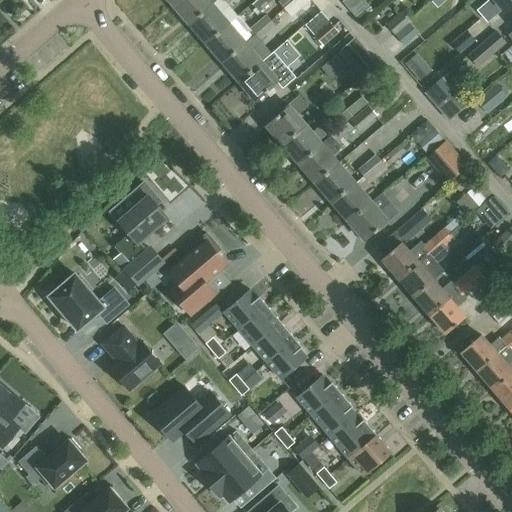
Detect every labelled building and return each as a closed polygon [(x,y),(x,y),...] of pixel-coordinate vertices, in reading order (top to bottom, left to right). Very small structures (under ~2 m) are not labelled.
[(26,0),(30,9),(50,0),(26,0)] [(220,0),(224,4),(228,0),(177,0),(173,4),(189,24),(212,4),(216,0),(220,0)] [(309,0),(299,8),(308,20),(323,8),(316,0),(309,0)] [(510,0),(487,0),(478,8),(487,20),(510,0)] [(229,23),(212,4),(189,24),(206,43),(229,23)] [(320,11),(304,24),(312,33),(327,21),(320,11)] [(387,25),(395,35),(409,24),(410,23),(402,13),(387,25)] [(257,23),(267,34),(276,27),(266,15),(257,23)] [(336,31),(327,21),(312,33),(321,44),(336,31)] [(222,62),(245,42),(229,23),(206,43),(222,62)] [(267,34),(257,23),(248,31),(258,42),(267,34)] [(418,34),(409,24),(395,35),(404,46),(418,34)] [(475,40),(466,31),(452,44),(460,53),(475,40)] [(478,67),(506,43),(496,32),(468,56),(478,67)] [(354,38),(342,49),(353,62),(365,51),(354,38)] [(261,62),(245,42),(222,62),(239,81),(261,62)] [(256,102),(277,83),(282,88),(295,77),(273,52),(261,62),(239,81),(256,102)] [(425,93),(437,106),(453,92),(441,79),(425,93)] [(506,96),(496,84),(477,101),(487,113),(506,96)] [(465,106),(453,92),(437,106),(449,120),(465,106)] [(265,125),(281,145),(304,126),(296,117),(306,108),(297,98),(265,125)] [(338,117),(340,119),(341,118),(345,123),(366,105),(360,98),(338,117)] [(366,109),(349,123),(357,132),(374,118),(366,109)] [(351,130),(346,123),(345,123),(341,118),(340,119),(332,126),(342,138),(351,130)] [(281,145),(298,164),(320,145),(318,142),(325,137),(317,129),(311,134),(304,126),(281,145)] [(324,133),(329,141),(333,146),(342,138),(332,126),(324,133)] [(298,164),(314,184),(337,164),(331,157),(338,151),(333,146),(329,141),(322,147),(320,145),(298,164)] [(447,142),(431,155),(452,180),(468,167),(447,142)] [(405,168),(423,162),(419,151),(401,157),(405,168)] [(365,164),(375,176),(384,168),(375,156),(365,164)] [(353,183),(337,164),(314,184),(331,203),(353,183)] [(356,172),(361,178),(366,184),(375,176),(365,164),(356,172)] [(470,172),(462,177),(480,205),(488,199),(470,172)] [(331,203),(347,222),(370,203),(362,193),(368,187),(366,184),(361,178),(354,184),(353,183),(331,203)] [(423,204),(449,193),(444,181),(418,192),(423,204)] [(123,269),(138,285),(163,264),(149,248),(145,251),(139,243),(168,218),(156,205),(160,202),(144,183),(127,198),(135,207),(118,221),(130,234),(116,247),(121,253),(114,259),(123,270),(123,269)] [(364,242),(397,213),(380,194),(370,203),(347,222),(364,242)] [(494,196),(479,209),(492,224),(506,211),(494,196)] [(420,210),(394,233),(404,244),(431,221),(420,210)] [(444,228),(432,238),(442,249),(453,240),(444,228)] [(494,242),(502,252),(511,243),(511,233),(509,230),(494,242)] [(170,290),(191,315),(214,295),(215,296),(216,295),(205,282),(226,264),(216,252),(220,249),(207,233),(191,247),(194,251),(170,271),(179,283),(170,290)] [(432,238),(424,245),(421,248),(426,253),(398,278),(414,296),(433,279),(434,280),(443,272),(436,263),(448,252),(445,247),(442,249),(432,238)] [(381,259),(398,278),(426,253),(421,248),(424,245),(421,242),(410,252),(401,242),(381,259)] [(475,266),(464,275),(475,287),(485,278),(475,266)] [(81,281),(75,274),(50,295),(49,296),(50,297),(77,329),(78,330),(79,329),(98,312),(107,322),(128,304),(115,289),(99,302),(90,291),(92,289),(83,279),(81,281)] [(465,296),(475,287),(464,275),(453,285),(458,290),(429,315),(446,334),(465,317),(458,308),(467,300),(465,296)] [(414,296),(429,315),(458,290),(453,285),(452,285),(451,284),(443,291),(434,280),(433,279),(414,296)] [(224,312),(238,328),(264,307),(250,290),(224,312)] [(511,299),(492,316),(501,326),(511,316),(511,299)] [(278,323),(264,307),(238,328),(253,345),(278,323)] [(253,345),(267,362),(293,340),(278,323),(253,345)] [(110,368),(129,390),(160,364),(141,341),(138,344),(123,326),(102,344),(112,355),(115,352),(121,359),(110,368)] [(511,331),(501,340),(501,341),(506,346),(498,354),(477,371),(493,389),(511,373),(511,331)] [(498,354),(506,346),(501,341),(501,340),(499,338),(491,345),(481,334),(461,352),(477,371),(498,354)] [(213,337),(205,344),(212,351),(219,345),(213,337)] [(307,357),(293,340),(267,362),(281,379),(307,357)] [(219,345),(212,351),(218,359),(226,353),(219,345)] [(262,399),(282,385),(272,370),(252,384),(262,399)] [(511,373),(493,389),(509,407),(511,404),(511,373)] [(235,388),(243,382),(236,374),(229,381),(235,388)] [(313,417),(340,396),(322,375),(297,397),(313,417)] [(0,446),(2,448),(20,427),(11,419),(24,403),(0,381),(0,446)] [(243,382),(235,388),(242,396),(249,389),(243,382)] [(184,387),(151,416),(172,441),(194,423),(205,436),(230,415),(211,393),(199,403),(184,387)] [(340,396),(313,417),(330,436),(356,415),(340,396)] [(347,456),(373,435),(356,415),(330,436),(347,456)] [(274,434),(280,441),(288,435),(282,427),(274,434)] [(210,485),(252,450),(236,431),(197,464),(204,471),(201,474),(210,485)] [(280,441),(287,449),(295,442),(288,435),(280,441)] [(373,435),(347,456),(363,476),(389,454),(373,435)] [(83,452),(71,438),(47,459),(36,446),(18,462),(29,475),(26,477),(33,485),(40,479),(50,490),(86,460),(81,455),(83,452)] [(268,469),(252,450),(210,485),(220,497),(223,494),(229,502),(253,482),(265,471),(268,469)] [(316,473),(323,481),(330,475),(324,467),(316,473)] [(265,471),(253,482),(260,492),(273,481),(265,471)] [(329,489),(337,482),(330,475),(323,481),(329,489)] [(122,511),(127,508),(122,503),(125,500),(113,486),(88,507),(80,498),(63,511),(122,511)] [(289,511),(288,511),(294,504),(278,486),(260,502),(268,511),(289,511)]
